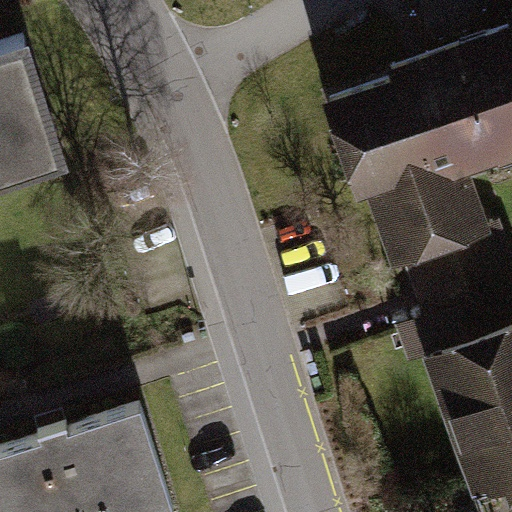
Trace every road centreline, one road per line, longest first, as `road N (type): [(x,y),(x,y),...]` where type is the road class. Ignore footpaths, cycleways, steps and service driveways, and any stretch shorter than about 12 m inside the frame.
road 1 (residential): [(180,75),(333,511)]
road 2 (residential): [(180,75),(313,0)]
